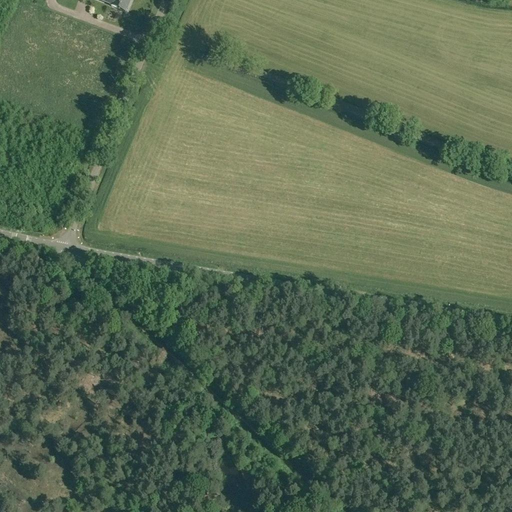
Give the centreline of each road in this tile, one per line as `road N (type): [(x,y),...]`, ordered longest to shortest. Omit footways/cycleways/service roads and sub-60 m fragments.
road 1 (tertiary): [(511,322),(62,249)]
road 2 (unclassified): [(62,249),(166,0)]
